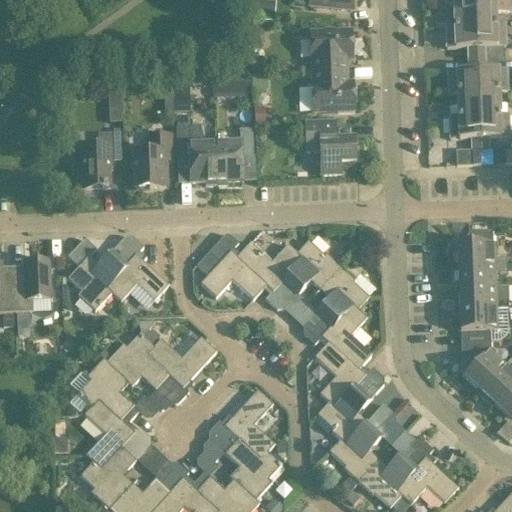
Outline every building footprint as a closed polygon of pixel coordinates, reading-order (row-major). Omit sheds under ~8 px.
[(307,0),(306,8),(330,12),(351,14),(352,0),(307,0)] [(453,17),(474,16),(473,0),(443,0),(444,6),(453,6),(453,17)] [(473,0),(474,16),(495,15),(494,4),(503,4),(502,0),(473,0)] [(274,2),(252,1),(251,23),(273,24),(274,2)] [(476,62),(484,61),(483,50),(505,49),(504,26),(495,26),(495,15),(474,16),(476,62)] [(468,62),(476,62),(474,16),(453,17),(454,28),(445,29),(446,52),(467,51),(468,62)] [(248,29),(249,45),(262,44),(261,28),(250,29),(248,29)] [(312,75),(346,74),(345,62),(351,62),(350,34),(310,35),(311,63),(312,75)] [(250,61),(251,74),(263,73),(262,60),(250,61)] [(478,107),(498,106),(498,95),(506,95),(505,72),(484,73),(484,61),(476,62),(478,107)] [(457,108),(478,107),(476,62),(468,62),(468,73),(447,74),(448,97),(456,97),(457,108)] [(346,74),(312,75),(312,87),(313,115),(353,114),(352,86),(346,86),(346,74)] [(252,93),(266,91),(265,77),(251,78),(251,81),(251,82),(252,93)] [(240,90),(240,100),(251,100),(251,89),(251,83),(213,83),(213,89),(213,90),(240,90)] [(174,106),(174,115),(178,115),(189,115),(188,84),(173,84),(174,106)] [(108,125),(121,125),(119,90),(107,91),(108,125)] [(487,141),(508,140),(507,117),(499,118),(498,106),(478,107),(479,153),(480,169),(501,167),(500,152),(487,153),(487,141)] [(480,169),(479,153),(478,107),(457,108),(457,119),(449,119),(450,143),(471,142),(471,153),(455,154),(455,170),(480,169)] [(254,127),(263,126),(263,108),(254,109),(254,127)] [(188,129),(188,120),(175,120),(177,163),(189,163),(190,187),(204,186),(205,189),(216,189),(214,146),(203,146),(198,129),(188,129)] [(355,165),(354,141),(329,142),(328,130),(305,131),(306,155),(319,155),(320,180),(339,179),(339,166),(355,165)] [(241,185),(241,161),(253,160),(252,133),(239,133),(240,145),(214,146),(216,189),(227,188),(227,185),(241,185)] [(80,151),(82,194),(110,193),(109,164),(121,164),(120,136),(97,137),(98,150),(80,151)] [(133,156),(133,164),(134,192),(162,191),(161,164),(173,164),(172,139),(148,140),(148,155),(133,156)] [(474,235),(474,227),(466,228),(466,237),(458,247),(456,247),(457,269),(506,268),(506,260),(494,260),(493,246),(490,246),(490,234),(474,235)] [(206,280),(200,288),(215,302),(231,285),(252,304),(266,290),(266,289),(236,261),(230,255),(238,248),(228,239),(224,239),(195,270),(206,280)] [(119,247),(125,252),(116,261),(125,270),(105,291),(112,297),(111,297),(120,306),(136,288),(154,305),(168,289),(136,259),(143,251),(131,241),(124,241),(119,247)] [(362,248),(369,255),(375,248),(368,241),(362,248)] [(125,252),(119,247),(98,270),(88,261),(96,253),(86,244),(82,244),(67,261),(78,271),(67,283),(81,295),(77,299),(94,315),(111,297),(112,297),(105,291),(125,270),(116,261),(125,252)] [(343,267),(337,262),(334,266),(325,258),(324,260),(308,245),(296,257),(296,258),(302,263),(282,285),(291,293),(282,302),(288,308),(309,285),(319,294),(340,271),(339,271),(343,267)] [(236,261),(266,289),(266,290),(272,295),(264,303),(276,314),(283,314),(288,308),(282,302),(291,293),(282,285),(302,263),(296,258),(296,257),(287,249),(271,266),(250,246),(236,261)] [(32,304),(50,303),(48,263),(23,264),(23,270),(12,270),(14,316),(16,316),(28,316),(32,316),(32,304)] [(0,265),(0,317),(2,317),(12,317),(14,316),(12,270),(1,271),(0,265)] [(458,291),(495,290),(494,276),(506,275),(506,268),(457,269),(458,291)] [(373,293),(359,280),(354,285),(340,271),(319,294),(329,303),(308,326),(313,331),(322,322),(331,330),(351,308),(357,314),(369,301),(367,300),(373,293)] [(495,290),(458,291),(459,313),(496,311),(496,312),(508,311),(507,289),(495,290)] [(327,347),(328,346),(358,374),(371,359),(350,339),(366,322),(357,314),(351,308),(331,330),(322,322),(313,331),(308,326),(302,331),(302,338),(314,349),(321,341),(327,347)] [(496,311),(459,313),(460,347),(490,346),(490,343),(498,342),(502,340),(505,338),(507,335),(508,331),(508,311),(496,312),(496,311)] [(2,317),(3,330),(13,329),(12,317),(2,317)] [(158,340),(150,332),(142,340),(151,348),(158,340)] [(106,366),(128,387),(128,388),(131,391),(141,381),(163,402),(169,396),(159,388),(165,382),(144,362),(154,351),(153,351),(139,337),(126,352),(122,348),(111,361),(106,366)] [(153,351),(154,351),(144,362),(165,382),(159,388),(169,396),(163,402),(170,408),(177,408),(188,397),(183,392),(216,356),(200,342),(181,362),(160,343),(153,351)] [(328,407),(328,406),(334,412),(354,390),(363,399),(372,389),(378,395),(383,389),(383,382),(371,371),(364,379),(358,374),(328,346),(327,347),(314,361),(335,381),(319,398),(328,407)] [(490,346),(460,347),(461,360),(461,375),(461,378),(463,380),(479,395),(504,368),(498,362),(488,353),(490,351),(490,346)] [(103,353),(99,359),(103,363),(106,366),(111,361),(103,353)] [(94,354),(88,361),(97,369),(103,363),(99,359),(94,354)] [(90,412),(91,412),(98,404),(125,430),(125,429),(139,415),(119,397),(128,388),(128,387),(106,366),(103,363),(97,369),(86,381),(89,384),(76,399),(90,412)] [(511,374),(504,368),(479,395),(486,401),(483,403),(490,409),(493,407),(495,409),(511,391),(511,374)] [(340,443),(346,448),(366,427),(375,435),(383,426),(384,427),(393,418),(382,408),(365,426),(356,418),(378,395),(372,389),(363,399),(354,390),(334,412),(328,406),(328,407),(317,419),(319,421),(314,426),(326,437),(331,432),(333,434),(331,435),(340,443)] [(511,391),(495,409),(511,425),(511,391)] [(215,450),(220,444),(230,452),(238,443),(259,463),(267,455),(267,456),(274,448),(253,429),(272,408),(257,394),(224,430),(218,425),(208,436),(208,443),(215,450)] [(92,466),(100,473),(120,451),(129,460),(138,450),(144,456),(150,449),(150,442),(138,431),(133,437),(125,429),(125,430),(98,404),(91,412),(90,412),(83,419),(104,439),(85,459),(92,466)] [(357,486),(378,463),(368,455),(389,431),(384,427),(383,426),(375,435),(366,427),(346,448),(340,443),(328,456),(344,471),(343,472),(357,486)] [(54,457),(54,458),(65,457),(65,451),(61,451),(60,443),(53,443),(54,457)] [(255,504),(272,486),(268,483),(281,469),(267,456),(267,455),(259,463),(238,443),(230,452),(220,444),(215,450),(238,471),(229,481),(232,484),(255,504)] [(401,499),(401,500),(410,508),(426,491),(443,507),(458,492),(425,462),(432,454),(421,443),(414,444),(409,449),(414,455),(406,464),(415,472),(395,494),(401,499)] [(285,448),(276,449),(276,456),(285,455),(285,448)] [(389,511),(401,500),(401,499),(395,494),(415,472),(406,464),(414,455),(409,449),(387,472),(378,463),(357,486),(372,499),(373,497),(388,511),(389,511)] [(102,508),(98,511),(109,511),(132,488),(122,479),(144,456),(138,450),(129,460),(120,451),(100,473),(92,466),(79,480),(93,493),(90,497),(102,508)] [(213,511),(190,490),(191,490),(183,482),(188,477),(176,466),(169,467),(163,474),(169,479),(160,488),(169,497),(154,511),(183,511),(213,511)] [(154,511),(169,497),(160,488),(169,479),(163,474),(142,497),(132,488),(109,511),(154,511)] [(191,490),(190,490),(213,511),(254,511),(259,507),(255,504),(232,484),(224,493),(204,475),(191,490)] [(348,480),(341,487),(348,493),(354,486),(348,480)] [(358,499),(352,494),(344,503),(350,508),(358,499)] [(511,511),(511,495),(496,511),(511,511)] [(281,511),(272,503),(263,511),(281,511)]
